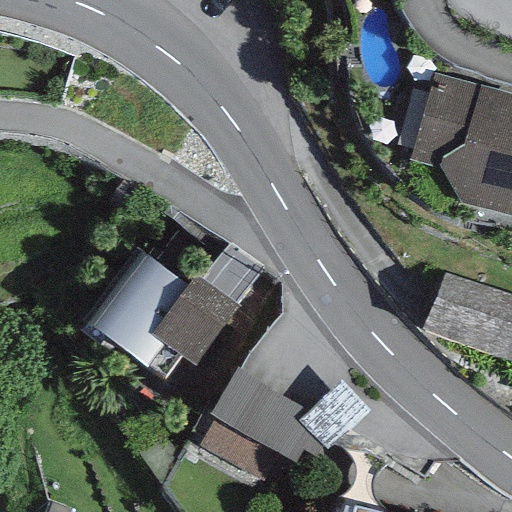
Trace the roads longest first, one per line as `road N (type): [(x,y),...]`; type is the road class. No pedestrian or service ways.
road 1 (tertiary): [(302,240),(219,107),(181,66),(73,0)]
road 2 (residential): [(302,240),(227,224),(107,147),(0,119)]
road 3 (tertiary): [(511,460),(408,377),(302,240)]
